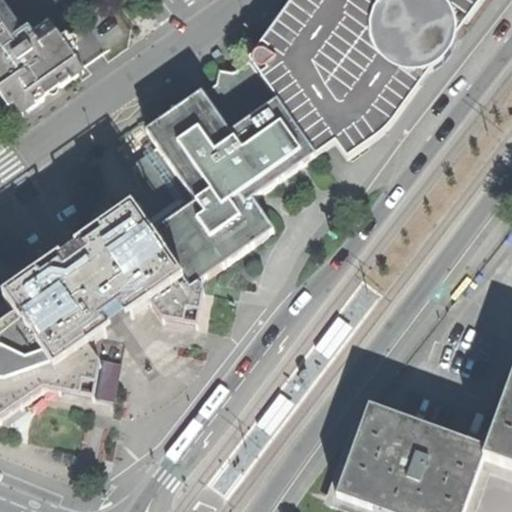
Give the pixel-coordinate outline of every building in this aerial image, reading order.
[(281,107),(316,158),(336,145),(348,161),(370,145),(388,132),(399,121),(422,86),(438,69),(444,64),(451,55),(456,45),(457,37),(467,24),(484,0),(294,0),(277,24),(262,46),(255,54),(253,57),(252,61),(253,65),(255,67),(253,68),(261,79),(279,104),(281,107)] [(61,41),(56,34),(51,37),(45,28),(34,35),(31,34),(29,33),(25,33),(22,34),(0,1),(0,82),(14,102),(19,99),(28,112),(43,102),(45,99),(45,96),(44,93),(57,85),(59,87),(61,87),(64,86),(78,76),(72,67),(77,63),(72,56),(68,51),(65,53),(62,49),(65,47),(61,41)] [(50,24),(45,28),(51,37),(56,34),(50,24)] [(67,37),(61,41),(65,47),(68,51),(72,56),(78,52),(67,37)] [(145,208),(138,213),(136,215),(153,239),(184,284),(189,293),(196,288),(206,281),(235,261),(274,234),(253,203),(316,158),(281,107),(279,104),(261,79),(253,68),(249,62),(233,74),(218,71),(217,85),(200,96),(146,134),(157,150),(134,165),(132,178),(150,204),(145,208)] [(78,76),(83,73),(79,66),(77,63),(72,67),(78,76)] [(14,102),(0,82),(0,95),(8,106),(14,102)] [(14,102),(23,115),(28,112),(19,99),(14,102)] [(37,276),(2,300),(5,305),(15,319),(45,362),(53,374),(54,375),(89,351),(100,343),(107,338),(124,326),(131,321),(137,318),(152,307),(184,284),(153,239),(136,215),(132,210),(99,233),(79,247),(54,264),(37,276)] [(202,297),(206,281),(196,288),(189,293),(184,284),(152,307),(157,315),(163,325),(184,329),(196,331),(198,321),(202,297)] [(0,329),(15,319),(5,305),(0,308),(0,329)] [(346,321),(340,316),(316,347),(318,349),(322,352),(326,348),(346,321)] [(45,362),(15,319),(0,329),(0,425),(45,394),(62,397),(87,402),(95,403),(97,395),(102,368),(95,360),(89,351),(54,375),(53,374),(45,362)] [(323,353),(330,358),(353,326),(350,323),(347,321),(326,349),(323,353)] [(511,387),(488,452),(484,461),(511,471),(511,387)] [(289,395),(283,390),(259,422),(262,424),(265,427),(268,422),(289,395)] [(266,427),(272,432),(296,401),(294,399),(290,396),(269,423),(266,427)] [(371,408),(338,498),(374,511),(465,511),(484,461),(488,452),(371,408)] [(511,511),(511,471),(484,461),(465,511),(511,511)]
